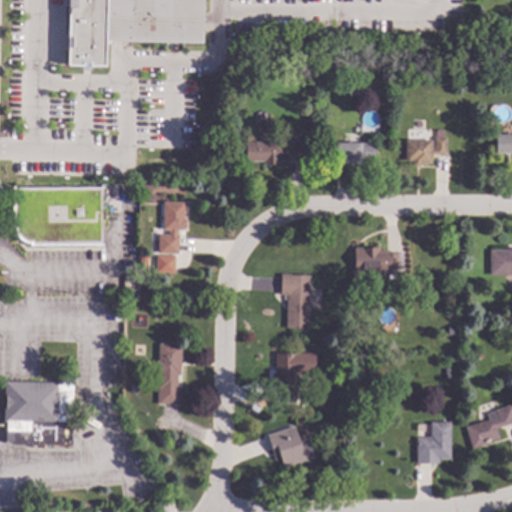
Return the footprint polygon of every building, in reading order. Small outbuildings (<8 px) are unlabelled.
[(201,0),(201,44),(105,42),(104,67),(67,66),(68,0),(201,0)] [(365,76),(356,77),(356,68),(365,68),(365,76)] [(473,85),(465,85),(465,75),(473,75),(473,85)] [(511,154),(494,154),(494,136),(511,135),(511,154)] [(446,156),(431,157),(431,165),(421,165),(421,167),(412,167),(412,162),(404,162),(404,142),(430,141),(431,149),(433,149),(433,138),(445,138),(446,156)] [(301,162),(278,162),(278,164),(263,165),(263,162),(244,163),(244,143),(300,142),(301,162)] [(374,164),(333,164),(333,143),(374,143),(374,164)] [(101,244),(102,244),(102,246),(29,247),(29,244),(23,242),(20,241),(16,236),(14,230),(11,230),(11,187),(14,187),(14,189),(100,188),(101,244)] [(183,220),(185,220),(185,230),(183,230),(183,232),(176,231),(176,236),(178,236),(177,256),(157,255),(157,236),(167,236),(167,231),(161,231),(162,203),(183,203),(183,220)] [(379,252),(387,251),(387,254),(402,254),(402,270),(382,270),(382,281),(352,281),(352,269),(353,269),(353,248),(379,248),(379,252)] [(511,276),(489,276),(489,251),(503,251),(503,250),(511,250),(511,276)] [(173,274),(173,255),(156,255),(155,273),(173,274)] [(307,330),(285,330),(286,296),(279,296),(280,275),(308,276),(307,330)] [(118,300),(118,311),(109,310),(109,300),(118,300)] [(180,377),(176,377),(176,387),(179,387),(179,405),(156,405),(157,373),(155,373),(155,361),(157,361),(157,345),(180,345),(180,377)] [(481,359),(474,360),(473,352),(481,352),(481,359)] [(313,375),(295,375),(295,402),(275,402),(276,386),(274,386),(274,353),(314,354),(313,375)] [(56,383),(56,385),(72,386),(71,422),(62,422),(61,447),(11,445),(11,429),(5,429),(5,424),(2,424),(3,409),(3,382),(56,383)] [(511,409),(511,424),(495,429),(497,439),(486,442),(487,445),(470,450),(464,428),(487,421),(485,414),(494,412),(493,411),(511,406),(511,409)] [(449,460),(437,460),(437,464),(414,464),(414,438),(429,438),(429,423),(449,423),(449,460)] [(298,443),(307,440),(313,458),(282,468),(278,458),(273,459),(266,436),(293,427),(298,443)]
